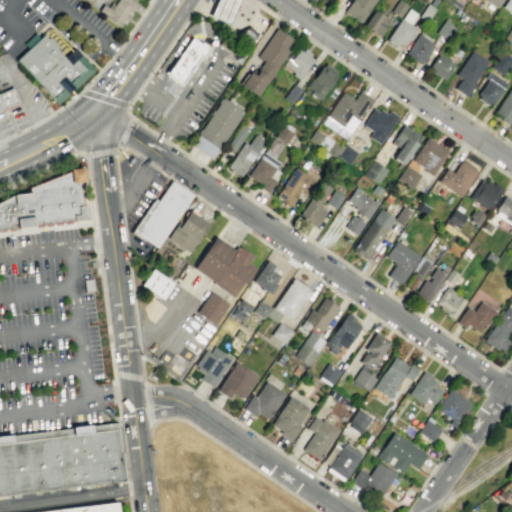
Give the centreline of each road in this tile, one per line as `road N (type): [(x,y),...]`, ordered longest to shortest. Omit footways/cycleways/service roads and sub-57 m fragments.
road 1 (tertiary): [(505,392),(172,164)]
road 2 (residential): [(511,162),(272,0)]
road 3 (tertiary): [(145,511),(108,227)]
road 4 (residential): [(343,511),(195,411)]
road 5 (residential): [(423,511),(505,392)]
